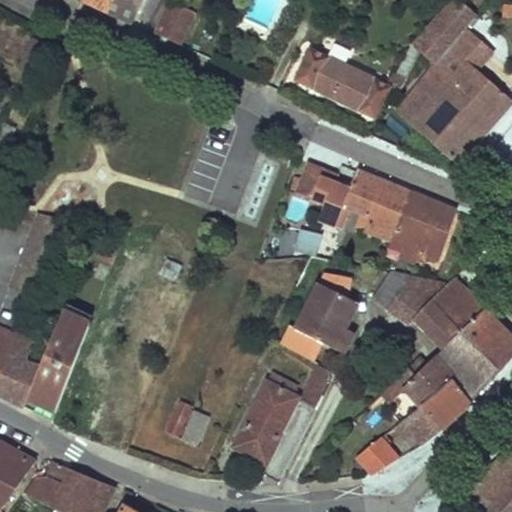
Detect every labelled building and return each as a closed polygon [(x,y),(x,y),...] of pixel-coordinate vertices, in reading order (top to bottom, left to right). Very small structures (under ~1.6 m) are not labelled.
[(113,0),(82,0),(83,0),(108,12),(113,0)] [(142,0),(113,0),(108,12),(132,23),(142,0)] [(459,0),(452,0),(413,46),(421,54),(435,66),(451,47),(478,16),(459,0)] [(171,2),(156,34),(180,45),(195,13),(171,2)] [(511,16),(511,4),(503,4),(503,17),(511,18),(511,16)] [(57,51),(34,40),(21,65),(44,78),(57,51)] [(398,75),(407,80),(421,54),(413,46),(398,75)] [(469,63),(451,47),(435,66),(437,68),(452,81),(469,63)] [(392,87),(390,86),(311,49),(295,82),(375,120),(392,87)] [(511,101),(469,63),(452,81),(474,99),(451,124),(474,145),(511,103),(511,101)] [(452,81),(437,68),(397,113),(457,164),(474,145),(451,124),(474,99),(452,81)] [(407,80),(398,75),(395,74),(390,86),(392,87),(401,92),(407,80)] [(301,179),(296,193),(311,199),(324,168),(309,162),(301,179)] [(324,168),(311,199),(326,205),(321,219),(352,233),(355,226),(391,240),(409,192),(356,171),(352,180),(349,189),(335,184),(339,175),(324,168)] [(30,180),(19,175),(10,196),(22,201),(30,180)] [(290,190),(296,193),(301,179),(295,177),(290,190)] [(413,257),(419,259),(423,261),(425,254),(437,258),(455,210),(409,192),(391,240),(416,250),(413,257)] [(62,219),(39,214),(12,286),(33,294),(62,219)] [(314,233),(286,226),(283,240),(310,247),(314,233)] [(416,250),(391,240),(388,248),(400,252),(397,259),(415,266),(419,259),(413,257),(416,250)] [(318,255),(333,257),(336,244),(321,241),(318,255)] [(326,260),(311,258),(297,286),(310,292),(326,260)] [(450,283),(392,273),(374,299),(408,324),(414,319),(444,349),(486,310),(454,278),(452,280),(450,283)] [(346,313),(353,301),(319,284),(296,330),(344,354),(354,333),(346,329),(353,317),(346,313)] [(360,304),(353,301),(346,313),(353,317),(360,304)] [(39,363),(25,396),(53,407),(91,317),(63,305),(39,363)] [(444,349),(435,358),(454,380),(472,401),(511,359),(511,335),(486,310),(444,349)] [(0,326),(0,368),(15,332),(0,326)] [(0,393),(22,403),(25,396),(39,363),(27,358),(34,340),(15,332),(0,368),(0,393)] [(420,357),(409,367),(416,375),(427,365),(420,357)] [(421,407),(454,380),(435,358),(427,365),(416,375),(409,367),(382,393),(390,402),(407,390),(421,407)] [(336,374),(321,366),(302,401),(318,409),(336,374)] [(297,388),(271,375),(233,448),(267,465),(279,442),(277,441),(298,400),(293,397),(297,388)] [(430,441),(472,401),(454,380),(421,407),(404,420),(415,434),(423,446),(430,441)] [(193,407),(181,402),(168,433),(179,437),(193,407)] [(208,418),(195,412),(183,440),(196,446),(208,418)] [(404,420),(395,427),(406,440),(415,434),(404,420)] [(374,475),(400,460),(382,437),(357,456),(371,473),(374,475)] [(0,511),(1,511),(35,463),(0,443),(0,511)] [(490,511),(511,511),(511,455),(470,490),(490,511)] [(99,481),(54,463),(48,479),(40,477),(27,494),(58,511),(84,511),(89,504),(99,481)] [(89,504),(104,511),(116,488),(99,481),(89,504)] [(133,495),(124,491),(122,497),(130,501),(133,495)]
